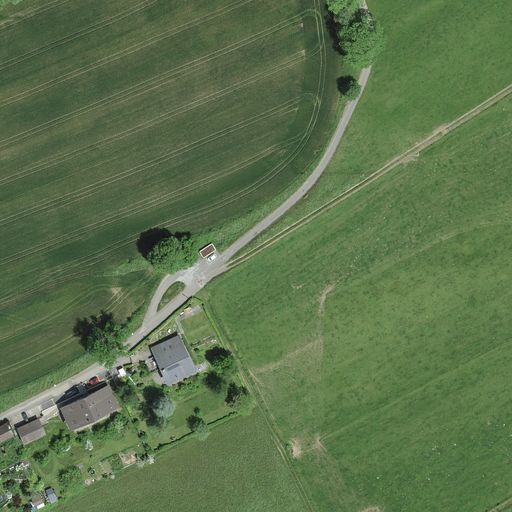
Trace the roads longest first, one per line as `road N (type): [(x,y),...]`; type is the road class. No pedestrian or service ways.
road 1 (track): [(214,266),(230,265),(511,90)]
road 2 (track): [(214,266),(314,177),(340,134),(364,80),(361,0)]
road 3 (residential): [(0,420),(106,363),(214,266)]
road 4 (track): [(312,511),(197,283)]
